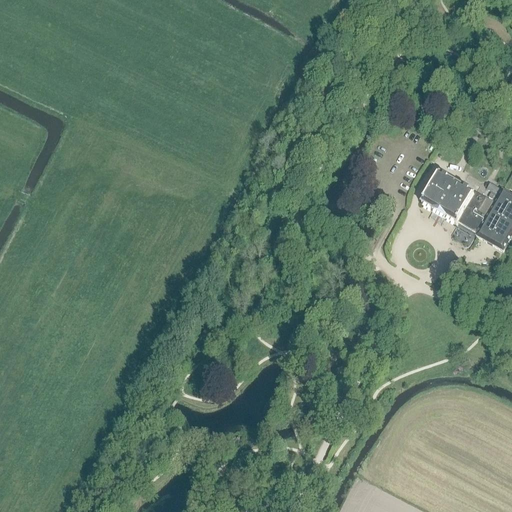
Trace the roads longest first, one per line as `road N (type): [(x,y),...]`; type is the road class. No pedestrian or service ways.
road 1 (track): [(164,400),(269,213),(408,279)]
road 2 (track): [(294,511),(408,279)]
road 3 (track): [(412,272),(400,245),(410,232),(426,230),(440,239),(444,255),(433,271),(416,273)]
